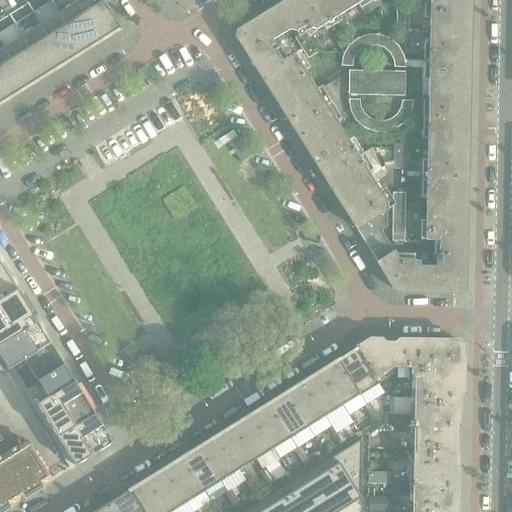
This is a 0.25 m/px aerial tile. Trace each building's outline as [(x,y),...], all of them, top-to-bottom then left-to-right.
[(122,30),(102,0),(80,0),(77,2),(102,42),(122,30)] [(323,27),(306,0),(288,0),(268,13),(266,16),(264,18),(261,19),(257,20),(237,32),(236,38),(260,76),(283,62),(275,50),(273,52),(270,48),(275,45),(272,42),(290,31),(296,33),(304,28),(305,29),(309,26),(311,30),(316,31),(323,27)] [(306,0),(323,27),(365,0),(306,0)] [(396,0),(396,8),(409,8),(408,0),(396,0)] [(470,26),(470,0),(458,0),(429,0),(428,62),(469,62),(470,39),(468,35),(468,29),(470,26)] [(102,42),(77,2),(59,14),(84,54),(102,42)] [(408,16),(409,8),(396,8),(396,16),(408,16)] [(84,54),(59,14),(40,25),(65,65),(84,54)] [(408,24),(408,16),(396,16),(396,24),(408,24)] [(408,31),(408,24),(396,24),(396,32),(408,33),(408,31)] [(65,65),(40,25),(22,37),(47,77),(65,65)] [(309,40),(305,33),(295,39),(299,46),(309,40)] [(369,47),(367,36),(356,40),(362,50),(369,47)] [(376,47),(379,36),(377,36),(367,36),(369,47),(376,47)] [(384,50),(390,41),(381,37),(379,36),(376,47),(384,50)] [(47,77),(22,37),(4,48),(29,88),(47,77)] [(313,46),(309,40),(299,46),(303,53),(313,46)] [(362,50),(356,40),(348,47),(356,54),(362,50)] [(390,55),(398,49),(397,47),(390,41),(384,50),(390,55)] [(318,53),(313,46),(303,53),(304,54),(308,60),(318,53)] [(356,54),(348,47),(344,54),(343,58),(353,61),(356,54)] [(29,88),(4,48),(0,50),(0,82),(11,100),(29,88)] [(401,53),(398,49),(390,55),(393,62),(403,59),(401,53)] [(318,92),(297,59),(294,55),(283,62),(260,76),(273,97),(277,99),(279,104),(280,108),(292,127),(326,106),(329,110),(340,103),(329,85),(318,92)] [(352,68),(353,61),(343,58),(341,67),(352,68)] [(404,61),(403,59),(393,62),(394,68),(405,69),(404,61)] [(469,86),(469,62),(428,62),(428,79),(428,96),(428,100),(427,120),(468,121),(468,101),(468,99),(467,96),(467,90),(469,86)] [(356,84),(356,72),(348,72),(348,74),(348,84),(356,84)] [(364,84),(364,72),(356,72),(356,84),(364,84)] [(372,85),(372,72),(364,72),(364,84),(372,85)] [(380,85),(381,73),(372,72),(372,85),(380,85)] [(388,85),(389,73),(381,73),(380,85),(388,85)] [(396,85),(397,73),(389,73),(388,85),(396,85)] [(405,73),(397,73),(396,85),(404,85),(405,73)] [(0,106),(11,100),(0,82),(0,106)] [(356,96),(356,84),(348,84),(348,96),(356,96)] [(364,97),(364,84),(356,84),(356,96),(364,97)] [(372,97),(372,85),(364,84),(364,97),(372,97)] [(380,97),(380,85),(372,85),(372,97),(380,97)] [(388,97),(388,85),(380,85),(380,97),(388,97)] [(396,97),(396,85),(388,85),(388,97),(396,97)] [(404,97),(404,85),(396,85),(396,97),(404,97)] [(359,101),(348,101),(350,112),(360,109),(359,101)] [(401,102),(400,109),(410,113),(412,102),(401,102)] [(359,158),(329,110),(326,106),(292,127),(305,148),(308,150),(311,154),(312,159),(324,179),(359,158)] [(364,115),(360,109),(350,112),(355,122),(364,115)] [(404,123),(410,113),(400,109),(396,116),(404,123)] [(364,130),(369,120),(364,115),(355,122),(364,130)] [(396,130),(404,123),(396,116),(390,120),(396,130)] [(374,133),(376,122),(369,120),(364,130),(374,133)] [(396,130),(390,120),(384,122),(386,133),(394,131),(396,130)] [(468,146),(468,121),(427,120),(426,181),(467,181),(467,159),(465,155),(466,149),(468,146)] [(386,133),(384,122),(376,122),(374,133),(386,133)] [(393,149),(393,153),(405,154),(406,150),(406,146),(393,145),(393,149)] [(405,162),(405,154),(393,153),(393,162),(405,162)] [(388,204),(359,158),(324,179),(336,199),(340,201),(343,205),(343,210),(356,230),(368,223),(374,220),(387,211),(388,204)] [(405,170),(405,162),(393,162),(392,170),(405,170)] [(466,206),(467,181),(426,181),(425,242),(439,242),(466,242),(466,227),(466,219),(464,215),(464,211),(465,209),(466,206)] [(392,194),(392,202),(404,202),(405,194),(392,194)] [(404,210),(404,202),(392,202),(392,210),(404,210)] [(404,218),(404,210),(392,210),(392,212),(392,218),(404,218)] [(387,211),(374,220),(377,226),(387,220),(387,211)] [(404,226),(404,218),(392,218),(392,226),(404,226)] [(377,226),(374,220),(368,223),(371,229),(375,235),(381,232),(377,226)] [(387,228),(387,220),(377,226),(381,232),(387,228)] [(371,229),(368,223),(356,230),(360,236),(371,229)] [(404,234),(404,226),(392,226),(392,234),(404,234)] [(375,235),(371,229),(360,236),(364,242),(375,235)] [(404,240),(404,234),(392,234),(392,242),(404,242),(404,240)] [(389,244),(384,236),(378,240),(381,245),(383,248),(389,244)] [(370,252),(381,245),(378,240),(367,247),(370,252)] [(465,290),(466,242),(439,242),(439,257),(441,257),(441,264),(436,263),(436,268),(420,267),(420,262),(415,262),(415,261),(399,260),(394,253),(388,257),(377,264),(393,290),(399,293),(423,293),(427,292),(433,292),(437,294),(461,294),(465,290)] [(394,253),(389,244),(383,248),(385,251),(388,257),(394,253)] [(374,258),(385,251),(383,248),(381,245),(370,252),(374,258)] [(377,264),(388,257),(385,251),(374,258),(375,260),(377,264)] [(0,301),(18,291),(4,268),(0,270),(0,301)] [(0,346),(38,323),(18,291),(0,301),(0,346)] [(13,367),(51,343),(38,323),(0,346),(0,357),(8,370),(13,367)] [(395,369),(395,345),(385,345),(381,341),(370,341),(357,349),(376,379),(393,369),(395,369)] [(462,393),(464,347),(460,342),(399,341),(395,345),(395,369),(406,369),(411,369),(411,375),(415,379),(414,396),(458,397),(462,393)] [(27,390),(65,366),(51,343),(13,367),(27,390)] [(379,384),(376,379),(357,349),(356,349),(356,350),(340,360),(339,360),(361,395),(379,384)] [(361,395),(339,360),(322,371),(344,406),(361,395)] [(65,366),(27,390),(37,406),(75,382),(65,366)] [(344,406),(322,371),(304,382),(326,416),(344,406)] [(95,415),(75,382),(37,406),(57,439),(95,415)] [(326,416),(304,382),(287,392),(309,427),(326,416)] [(309,427),(287,392),(270,403),(291,438),(309,427)] [(458,419),(458,411),(458,397),(414,396),(414,416),(393,416),(393,423),(406,423),(406,426),(414,426),(413,455),(457,456),(458,441),(458,419)] [(291,438),(270,403),(252,414),(274,449),(291,438)] [(374,412),(369,404),(363,408),(368,416),(374,412)] [(379,420),(374,412),(368,416),(373,424),(379,420)] [(274,449),(252,414),(235,425),(257,460),(274,449)] [(113,443),(95,415),(57,439),(75,467),(113,443)] [(406,433),(406,426),(406,423),(393,423),(385,423),(384,433),(406,433)] [(257,460),(235,425),(217,436),(239,471),(257,460)] [(340,433),(334,425),(328,429),(333,437),(340,433)] [(345,442),(340,433),(333,437),(338,446),(345,442)] [(239,471),(217,436),(200,447),(222,482),(239,471)] [(0,511),(1,511),(15,505),(14,504),(20,501),(47,484),(50,482),(40,465),(26,443),(0,458),(0,511)] [(337,511),(354,502),(355,443),(255,506),(245,511),(337,511)] [(222,482),(200,447),(183,457),(205,492),(222,482)] [(305,455),(300,447),(294,451),(299,459),(305,455)] [(310,463),(305,455),(299,459),(304,467),(310,463)] [(457,471),(457,456),(413,455),(413,481),(401,481),(401,485),(413,485),(411,511),(456,511),(457,479),(457,471)] [(205,492),(183,457),(165,468),(187,503),(205,492)] [(173,511),(187,503),(165,468),(148,479),(168,511),(173,511)] [(270,477),(265,469),(259,472),(264,481),(270,477)] [(389,485),(389,474),(368,473),(367,484),(389,485)] [(275,485),(270,477),(264,481),(269,489),(275,485)] [(168,511),(148,479),(131,490),(144,511),(168,511)] [(403,495),(403,486),(388,486),(388,495),(403,495)] [(144,511),(131,490),(113,501),(120,511),(144,511)] [(236,498),(231,490),(224,494),(229,502),(236,498)] [(241,506),(236,498),(229,502),(235,510),(241,506)] [(120,511),(113,501),(96,511),(120,511)]
